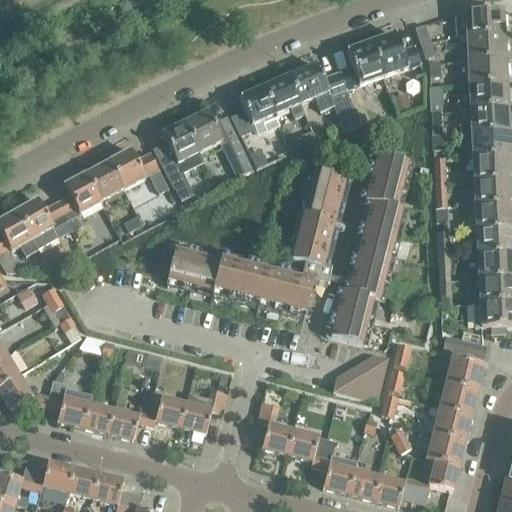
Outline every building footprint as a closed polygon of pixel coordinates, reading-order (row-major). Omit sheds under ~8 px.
[(466,41),(468,40),(503,38),(503,35),(502,29),(504,28),(503,18),(502,17),(502,13),(467,15),(467,16),(455,17),(456,39),(466,39),(466,41)] [(414,31),(420,48),(429,44),(423,28),(414,31)] [(370,47),(383,81),(407,72),(420,68),(414,50),(401,55),(395,38),(370,47)] [(503,42),(503,38),(468,40),(469,51),(466,51),(467,65),(469,65),(469,64),(504,62),(504,60),(504,53),(505,53),(504,42),(503,42)] [(420,48),(425,62),(434,58),(429,44),(420,48)] [(352,72),(339,76),(345,94),(383,81),(370,47),(346,55),(352,72)] [(48,55),(34,64),(40,73),(54,65),(48,55)] [(468,89),(470,89),(470,88),(505,87),(505,85),(505,78),(506,77),(506,67),(504,66),(504,62),(469,64),(469,65),(470,75),(467,76),(468,89)] [(439,66),(429,66),(430,80),(439,80),(439,66)] [(339,76),(338,76),(322,81),(316,68),(290,79),(302,106),(313,101),(319,115),(334,109),(342,134),(357,129),(353,115),(345,94),(339,76)] [(290,79),(265,90),(277,117),(290,112),(294,122),(303,118),(298,108),(302,106),(290,79)] [(458,114),(472,113),(472,112),(507,111),(507,108),(506,108),(506,102),(507,101),(507,91),(505,90),(505,87),(470,88),(470,89),(471,100),(469,100),(469,105),(457,105),(458,114)] [(245,115),(231,121),(237,137),(238,139),(243,137),(253,133),(251,129),(277,117),(265,90),(239,101),(245,115)] [(441,114),(440,90),(430,91),(431,107),(431,115),(441,114)] [(393,104),(396,114),(409,109),(406,99),(393,104)] [(459,138),(473,138),(473,137),(508,135),(508,133),(507,133),(507,126),(509,125),(508,115),(507,115),(507,111),(472,112),(472,113),(472,124),(470,124),(470,128),(458,128),(459,137),(459,138)] [(362,112),(353,115),(357,129),(366,126),(362,112)] [(431,115),(432,139),(442,139),(441,129),(442,129),(441,114),(431,115)] [(206,115),(184,125),(198,157),(220,147),(224,154),(234,174),(248,167),(227,122),(212,128),(206,115)] [(161,136),(168,150),(155,156),(164,173),(167,172),(171,180),(181,175),(177,167),(198,157),(184,125),(161,136)] [(315,146),(310,135),(302,139),(306,150),(315,146)] [(472,162),(474,162),(474,161),(509,160),(509,157),(508,150),(510,150),(509,139),(508,138),(508,137),(508,135),(473,137),(473,138),(474,148),(471,149),(472,162)] [(442,139),(432,139),(433,153),(442,153),(442,139)] [(148,156),(134,163),(129,153),(106,165),(122,194),(144,182),(144,181),(148,179),(158,197),(168,192),(148,156)] [(342,294),(330,341),(361,349),(372,304),(378,305),(401,211),(396,210),(407,165),(376,158),(364,205),(370,206),(347,295),(342,294)] [(473,187),(476,186),(476,185),(510,184),(510,181),(510,175),(511,174),(511,163),(509,163),(509,160),(474,161),(474,162),(475,173),(473,173),(473,187)] [(434,180),(434,188),(444,187),(444,179),(443,163),(433,164),(434,180)] [(122,194),(106,165),(84,177),(99,206),(122,194)] [(313,174),(290,267),(303,271),(300,285),(207,262),(174,253),(166,284),(207,295),(304,319),(312,289),(326,293),(330,277),(321,274),(344,182),(313,174)] [(63,189),(69,199),(54,207),(69,234),(78,229),(73,219),(78,216),(78,217),(99,206),(84,177),(63,189)] [(294,193),(296,186),(290,184),(288,191),(294,193)] [(475,211),(477,211),(477,210),(511,208),(511,206),(511,199),(511,198),(511,187),(510,187),(510,184),(476,185),(476,186),(476,197),(474,197),(475,211)] [(435,201),(435,213),(445,212),(445,201),(444,187),(434,188),(435,201)] [(69,234),(54,207),(42,213),(36,203),(15,215),(31,244),(36,253),(69,234)] [(476,235),(478,235),(478,234),(511,232),(511,211),(511,208),(477,210),(477,211),(477,221),(475,221),(476,235)] [(445,212),(435,213),(436,226),(446,226),(445,212)] [(6,257),(9,255),(10,255),(31,244),(15,215),(0,223),(0,267),(5,277),(19,277),(6,257)] [(128,235),(140,228),(136,219),(123,226),(128,235)] [(477,259),(479,259),(479,258),(511,256),(511,232),(478,234),(478,235),(479,245),(476,246),(477,258),(477,259)] [(437,250),(437,260),(447,260),(447,249),(446,236),(436,236),(437,250)] [(477,270),(478,283),(478,284),(481,284),(481,283),(511,281),(511,256),(479,258),(479,259),(480,270),(477,270)] [(438,274),(439,285),(449,285),(448,274),(447,260),(437,260),(438,274)] [(407,285),(408,280),(391,276),(390,281),(407,285)] [(479,295),(479,308),(511,305),(511,281),(481,283),(481,284),(481,295),(479,295)] [(449,285),(439,285),(439,308),(450,308),(449,285)] [(41,298),(46,307),(56,301),(51,292),(41,298)] [(27,293),(16,299),(24,314),(35,307),(27,293)] [(56,301),(46,307),(52,316),(61,310),(56,301)] [(511,305),(479,308),(481,331),(511,329),(511,305)] [(73,330),(68,322),(59,328),(64,336),(73,330)] [(462,334),(459,344),(478,349),(481,339),(462,334)] [(459,344),(444,340),(441,352),(482,362),(485,350),(478,349),(459,344)] [(113,349),(103,346),(100,358),(110,361),(113,349)] [(397,348),(392,368),(403,371),(408,351),(397,348)] [(162,361),(143,356),(140,370),(159,375),(162,361)] [(335,382),(332,396),(333,396),(333,395),(374,406),(374,407),(375,407),(376,406),(375,406),(385,364),(386,364),(387,363),(372,359),(335,382)] [(0,390),(17,380),(5,360),(0,362),(0,390)] [(482,370),(451,362),(444,388),(476,396),(482,370)] [(402,376),(391,374),(386,394),(397,397),(402,376)] [(59,375),(52,384),(61,387),(62,379),(62,376),(59,375)] [(225,390),(227,381),(220,379),(218,388),(225,390)] [(0,396),(10,413),(23,406),(30,402),(17,380),(0,390),(0,396)] [(59,415),(56,425),(81,431),(86,408),(88,409),(91,398),(64,392),(65,388),(61,387),(52,384),(51,384),(45,411),(59,415)] [(476,396),(444,388),(438,413),(470,421),(476,396)] [(220,418),(225,399),(209,394),(207,403),(206,406),(209,407),(207,414),(207,415),(210,415),(220,418)] [(36,397),(30,402),(23,406),(41,410),(44,399),(36,397)] [(185,409),(179,431),(204,438),(210,415),(207,415),(207,414),(209,407),(206,406),(207,403),(187,397),(185,409)] [(153,431),(154,425),(179,431),(185,409),(148,399),(143,417),(147,418),(144,429),(153,431)] [(385,399),(380,419),(391,422),(395,402),(385,399)] [(256,427),(267,429),(269,430),(271,422),(274,422),(276,411),(261,407),(256,427)] [(112,415),(88,409),(86,408),(81,431),(106,438),(112,415)] [(470,421),(438,413),(432,438),(463,446),(470,421)] [(133,440),(136,427),(137,421),(112,415),(106,438),(132,444),(133,440)] [(136,427),(144,429),(147,418),(143,417),(139,416),(137,421),(136,427)] [(365,423),(362,435),(372,437),(375,426),(365,423)] [(261,452),(285,458),(291,435),(269,430),(267,429),(261,452)] [(310,470),(318,472),(325,444),(291,435),(285,458),(311,465),(310,470)] [(400,435),(391,440),(400,457),(410,452),(400,435)] [(434,466),(457,471),(463,446),(432,438),(426,463),(434,466)] [(334,446),(325,444),(318,472),(327,474),(322,492),(346,498),(352,475),(354,476),(356,465),(331,459),(334,446)] [(45,475),(34,472),(29,492),(40,495),(41,490),(65,496),(71,472),(47,466),(45,475)] [(457,471),(434,466),(428,488),(428,490),(442,494),(451,496),(457,471)] [(24,470),(21,484),(19,488),(25,491),(29,492),(34,472),(24,470)] [(71,472),(65,496),(90,502),(96,479),(71,472)] [(346,498),(371,505),(377,481),(354,476),(352,475),(346,498)] [(21,484),(0,477),(0,504),(13,508),(25,511),(28,502),(16,499),(19,488),(21,484)] [(122,485),(96,479),(90,502),(115,509),(114,511),(125,511),(130,496),(120,493),(122,485)] [(398,511),(400,502),(412,505),(417,485),(403,482),(402,488),(377,481),(371,505),(398,511)] [(417,485),(412,505),(424,508),(428,490),(428,488),(417,485)] [(511,486),(508,486),(503,508),(511,510),(511,486)] [(136,511),(140,498),(130,496),(125,511),(136,511)]
